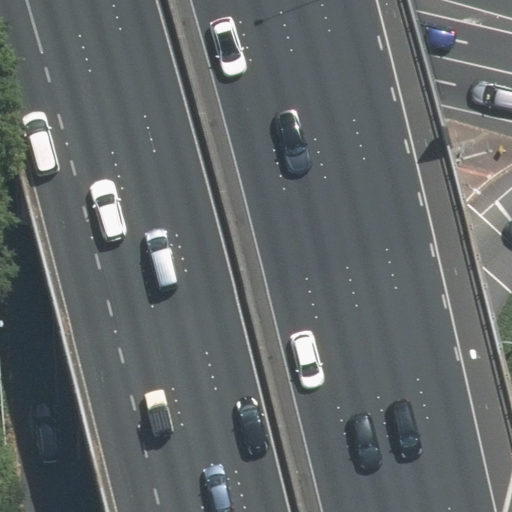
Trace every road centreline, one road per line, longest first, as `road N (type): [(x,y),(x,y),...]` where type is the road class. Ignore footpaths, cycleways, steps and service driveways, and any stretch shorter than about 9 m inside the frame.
road 1 (motorway): [(227,0),(362,511)]
road 2 (motorway): [(241,511),(107,0)]
road 3 (motorway): [(53,511),(0,56)]
road 4 (motorway): [(229,0),(324,130),(424,366)]
road 5 (motorway): [(511,226),(444,296),(424,366)]
road 6 (motorway): [(424,366),(486,511)]
road 7 (primary): [(385,0),(511,35)]
